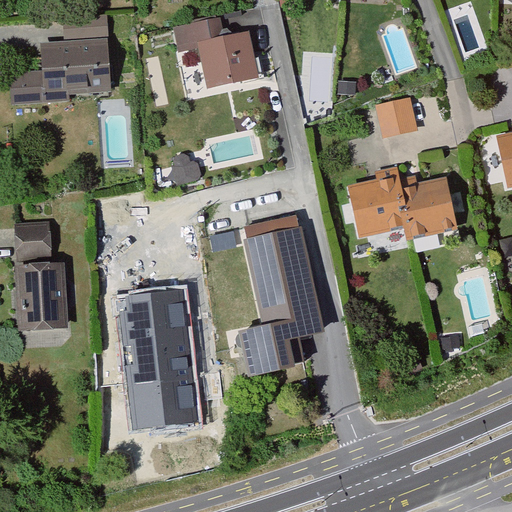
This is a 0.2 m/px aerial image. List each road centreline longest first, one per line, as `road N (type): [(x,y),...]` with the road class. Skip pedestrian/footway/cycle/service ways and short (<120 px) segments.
road 1 (residential): [(268,0),(347,412),(369,471)]
road 2 (primary): [(511,413),(369,471)]
road 3 (primary): [(381,502),(511,451)]
road 4 (residential): [(422,0),(466,119)]
road 5 (primary): [(369,471),(252,511)]
